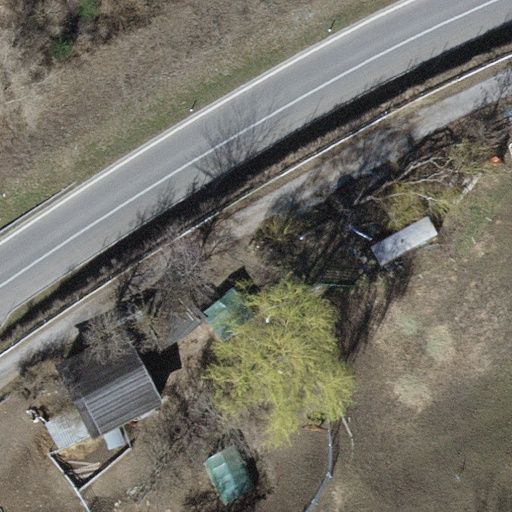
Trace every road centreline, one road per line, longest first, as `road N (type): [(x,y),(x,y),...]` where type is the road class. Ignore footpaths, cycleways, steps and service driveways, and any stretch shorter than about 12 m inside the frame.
road 1 (track): [(0,390),(102,307),(326,176),(511,96)]
road 2 (trunk): [(0,269),(289,92),(469,0)]
